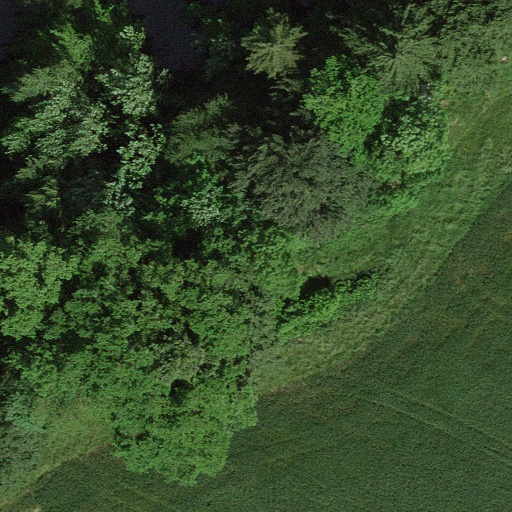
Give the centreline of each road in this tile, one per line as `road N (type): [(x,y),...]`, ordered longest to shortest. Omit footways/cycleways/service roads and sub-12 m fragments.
road 1 (track): [(0,312),(324,260)]
road 2 (track): [(511,108),(471,144),(445,191),(324,260)]
